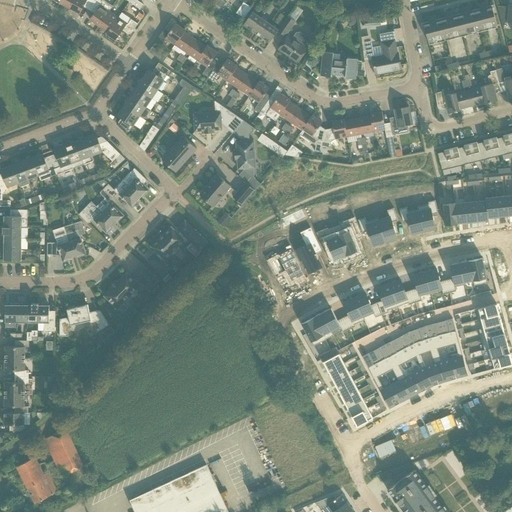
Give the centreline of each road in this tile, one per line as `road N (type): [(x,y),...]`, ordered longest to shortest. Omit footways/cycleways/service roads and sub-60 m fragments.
road 1 (residential): [(364,482),(278,325),(391,268),(506,241)]
road 2 (residential): [(419,87),(321,101),(171,0)]
road 3 (residential): [(0,282),(89,284),(176,194)]
road 4 (residential): [(511,110),(433,129),(419,87)]
